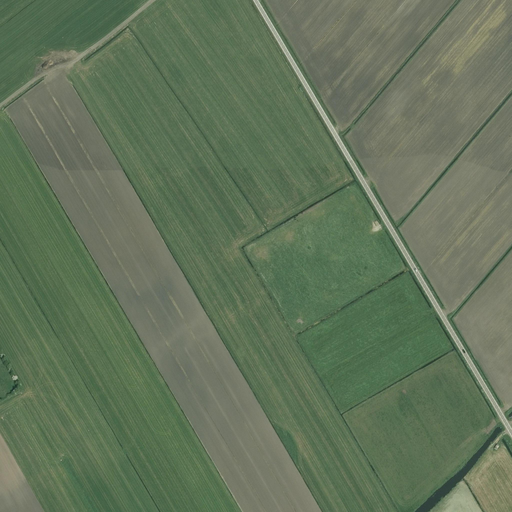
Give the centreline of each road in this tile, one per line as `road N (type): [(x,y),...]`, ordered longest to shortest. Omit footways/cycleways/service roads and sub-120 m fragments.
road 1 (unclassified): [(511,434),(255,0)]
road 2 (track): [(153,0),(75,63),(50,70),(0,107)]
